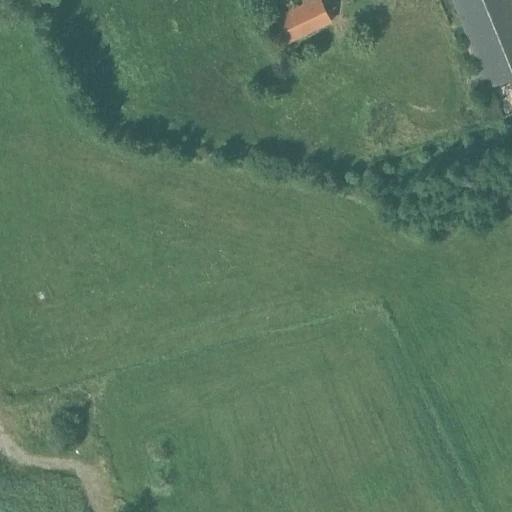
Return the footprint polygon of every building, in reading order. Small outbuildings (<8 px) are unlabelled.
[(305,0),(265,18),(277,44),(324,23),(313,0),(305,0)] [(334,0),(350,23),(385,0),(334,0)] [(411,0),(417,12),(432,5),(429,0),(411,0)] [(421,85),(351,116),(362,143),(433,112),(421,85)] [(125,328),(104,333),(111,369),(147,361),(146,356),(180,350),(174,325),(158,325),(146,294),(119,299),(125,328)] [(15,438),(3,471),(26,479),(36,465),(68,471),(78,446),(50,435),(57,415),(23,402),(10,437),(15,438)] [(225,454),(196,500),(215,511),(224,511),(238,498),(263,501),(271,489),(281,440),(245,416),(221,452),(225,454)]
